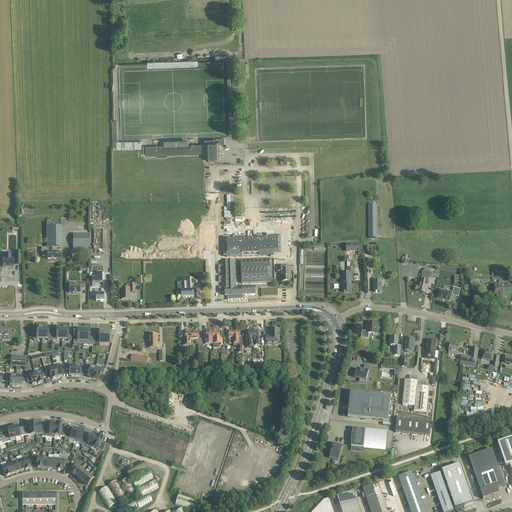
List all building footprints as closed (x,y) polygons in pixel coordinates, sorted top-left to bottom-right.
[(117,150),(141,149),(141,142),(117,142),(117,121),(112,121),(113,149),(117,149),(117,150)] [(214,141),(206,141),(207,161),(219,161),(218,144),(224,144),(224,139),(213,139),(214,141)] [(157,146),(145,147),(146,156),(158,155),(159,157),(163,157),(165,155),(179,155),(201,154),(201,145),(190,145),(190,147),(163,148),(163,146),(157,146)] [(90,202),(90,222),(100,222),(100,203),(90,202)] [(377,205),(368,205),(368,239),(377,239),(377,234),(380,234),(380,229),(377,229),(377,205)] [(62,248),(62,226),(46,227),(47,248),(45,248),(45,252),(43,252),(43,257),(47,257),(47,259),(57,259),(57,252),(54,252),(54,248),(62,248)] [(97,253),(103,253),(103,229),(94,229),(94,250),(95,250),(95,252),(97,252),(97,253)] [(0,233),(0,246),(9,246),(9,234),(0,233)] [(73,250),(89,250),(89,234),(73,234),(73,250)] [(230,240),(225,240),(225,250),(226,250),(227,253),(227,254),(227,257),(271,256),(271,257),(273,257),(273,254),(279,254),(279,253),(279,248),(278,238),(269,239),(269,237),(263,237),(263,239),(236,240),(236,238),(230,239),(230,240)] [(367,254),(379,254),(379,246),(376,246),(376,244),(370,244),(370,246),(367,246),(367,254)] [(1,265),(1,273),(11,273),(11,270),(13,270),(13,268),(19,268),(19,258),(13,258),(13,265),(9,265),(9,264),(3,264),(3,265),(1,265)] [(274,270),(274,269),(274,267),(274,261),(273,261),(241,262),(241,270),(240,270),(240,274),(242,274),(242,284),(255,283),(271,283),(274,283),(274,270)] [(278,269),(277,269),(277,270),(278,270),(278,272),(279,273),(280,274),(282,274),(282,282),(290,282),(290,277),(291,277),(291,270),(287,270),(287,266),(278,267),(278,269)] [(416,287),(416,291),(418,292),(425,294),(427,286),(428,286),(429,282),(428,282),(428,279),(428,278),(430,279),(431,273),(430,273),(424,272),(423,271),(421,277),(421,280),(419,288),(416,287)] [(509,271),(500,272),(501,276),(495,276),(495,278),(492,278),(492,281),(495,281),(499,281),(499,283),(502,283),(502,278),(509,277),(509,271)] [(97,277),(92,277),(92,287),(102,287),(102,272),(96,272),(97,277)] [(342,273),(341,284),(342,284),(342,293),(351,293),(351,287),(352,287),(352,284),(351,284),(351,274),(342,273)] [(189,278),(180,279),(180,283),(181,283),(182,291),(182,298),(194,297),(193,290),(190,291),(189,291),(189,283),(190,283),(189,278)] [(80,284),(69,284),(69,293),(80,293),(80,289),(84,289),(84,282),(79,282),(80,284)] [(121,300),(131,300),(131,293),(135,293),(135,284),(127,284),(127,289),(121,289),(121,300)] [(511,284),(494,286),(495,297),(511,296),(511,284)] [(439,290),(437,299),(450,301),(451,294),(453,295),(452,296),(458,297),(460,289),(454,288),(453,293),(451,293),(439,290)] [(277,289),(262,289),(262,297),(278,297),(277,289)] [(377,334),(378,324),(366,323),(366,332),(361,331),(361,339),(368,339),(368,334),(370,333),(377,334)] [(0,326),(0,336),(11,336),(11,326),(0,326)] [(33,334),(33,340),(37,340),(37,339),(42,339),(43,327),(38,326),(38,327),(37,327),(37,334),(33,334)] [(43,327),(42,339),(43,339),(48,339),(48,341),(52,341),(53,334),(48,334),(49,332),(49,328),(48,328),(48,327),(43,327)] [(53,332),(52,339),(62,340),(62,327),(57,327),(57,328),(56,328),(56,332),(53,332)] [(62,327),(62,340),(68,340),(68,341),(71,342),(71,335),(68,335),(68,328),(67,328),(67,327),(62,327)] [(74,337),(73,344),(83,344),(84,329),(79,329),(79,330),(77,330),(77,337),(74,337)] [(84,329),(83,344),(95,345),(95,338),(90,338),(90,330),(89,330),(89,329),(84,329)] [(110,329),(100,329),(99,342),(109,343),(110,329)] [(271,336),(266,336),(266,345),(281,344),(280,340),(279,340),(279,330),(271,330),(271,336)] [(192,332),(189,332),(189,331),(185,331),(185,339),(183,339),(181,339),(179,354),(184,354),(184,346),(191,345),(191,341),(192,341),(192,340),(192,332)] [(197,332),(192,332),(192,340),(196,340),(196,344),(198,344),(198,353),(203,353),(203,347),(203,338),(199,338),(198,331),(197,331),(197,332)] [(238,338),(238,331),(233,331),(234,342),(233,344),(233,346),(243,346),(242,338),(238,338)] [(219,346),(223,346),(223,345),(222,339),(220,339),(219,332),(213,332),(213,339),(213,344),(219,344),(219,346)] [(158,334),(149,335),(149,348),(158,348),(158,334)] [(401,346),(397,346),(398,338),(391,338),(390,346),(394,346),(394,356),(400,356),(401,346)] [(406,339),(405,351),(407,351),(407,352),(407,353),(409,353),(410,352),(413,352),(413,351),(414,351),(414,347),(413,346),(414,340),(411,339),(411,338),(409,338),(408,339),(406,339)] [(425,359),(434,360),(436,342),(434,342),(433,340),(431,340),(430,341),(428,341),(427,348),(426,348),(425,359)] [(448,354),(457,355),(459,345),(450,344),(448,354)] [(478,349),(472,348),(471,357),(462,355),(461,362),(462,362),(461,366),(469,367),(469,366),(475,367),(475,364),(476,364),(478,349)] [(488,351),(484,350),(483,355),(483,354),(482,359),(494,362),(493,366),(488,366),(487,371),(496,372),(499,356),(493,355),(494,352),(488,351)] [(26,366),(26,365),(27,356),(12,355),(11,365),(26,366)] [(148,358),(140,356),(132,355),(130,362),(147,364),(148,358)] [(62,377),(61,371),(64,371),(63,364),(54,366),(57,379),(57,378),(60,378),(60,377),(62,377)] [(75,377),(75,364),(66,364),(66,370),(69,370),(69,376),(71,376),(71,377),(75,377)] [(78,377),(78,376),(81,376),(81,370),(84,370),(84,364),(75,364),(75,377),(78,377)] [(87,377),(90,377),(90,378),(93,379),(96,367),(87,364),(86,371),(89,371),(87,377)] [(263,364),(252,364),(252,373),(263,373),(263,364)] [(54,366),(45,368),(46,374),(50,374),(51,379),(52,379),(52,380),(57,379),(54,366)] [(365,384),(366,381),(371,366),(364,366),(363,371),(356,370),(354,378),(359,379),(359,383),(355,383),(365,384)] [(96,367),(93,379),(97,380),(98,379),(99,379),(100,374),(103,375),(105,369),(96,367)] [(46,378),(44,371),(35,373),(38,384),(42,383),(42,382),(43,382),(42,379),(46,378)] [(38,384),(35,373),(35,372),(29,373),(30,376),(27,377),(28,383),(31,382),(32,385),(34,384),(35,385),(38,384)] [(16,376),(7,376),(7,383),(10,383),(10,386),(12,386),(12,387),(16,387),(16,376)] [(16,376),(16,387),(19,387),(19,386),(21,386),(22,383),(25,383),(25,377),(16,376)] [(414,412),(426,413),(429,388),(426,388),(426,383),(417,382),(418,377),(409,376),(409,381),(405,381),(403,406),(415,407),(414,412)] [(347,417),(388,421),(390,396),(345,391),(344,402),(349,402),(347,417)] [(405,419),(397,418),(395,433),(404,434),(405,419)] [(412,435),(414,420),(405,419),(404,434),(412,435)] [(422,421),(414,420),(412,435),(420,435),(422,421)] [(431,422),(422,421),(420,435),(429,436),(431,422)] [(30,427),(25,427),(25,430),(26,436),(35,435),(36,435),(35,423),(34,423),(31,423),(31,424),(30,424),(30,427)] [(36,423),(35,423),(36,435),(42,435),(42,437),(45,437),(46,437),(46,430),(45,430),(42,430),(41,424),(40,424),(39,423),(36,424),(36,423)] [(46,430),(46,437),(49,437),(54,438),(55,436),(56,424),(52,424),(52,425),(50,424),(49,431),(48,431),(46,430)] [(57,424),(56,424),(55,436),(65,437),(67,429),(61,428),(62,425),(60,425),(60,424),(57,424)] [(26,436),(25,427),(19,429),(18,426),(16,427),(16,426),(12,427),(15,438),(26,436)] [(15,438),(12,427),(9,428),(7,429),(8,435),(5,436),(7,443),(10,442),(10,439),(15,438)] [(72,431),(67,429),(65,437),(75,440),(79,429),(75,428),(75,429),(73,428),(72,431)] [(82,437),(84,431),(82,431),(82,430),(79,429),(75,440),(74,442),(80,444),(83,445),(86,439),(82,437)] [(351,447),(363,448),(365,430),(353,429),(351,447)] [(363,448),(385,450),(387,432),(365,430),(363,448)] [(92,434),(89,440),(86,439),(83,445),(86,446),(92,449),(93,447),(98,436),(97,436),(94,435),(92,434)] [(102,438),(99,436),(99,437),(98,436),(93,447),(103,452),(106,444),(101,442),(103,439),(102,438)] [(511,471),(511,438),(497,443),(506,467),(510,466),(511,471)] [(340,450),(341,451),(342,446),(333,444),(332,448),(333,449),(332,452),(331,452),(329,459),(338,461),(340,454),(339,454),(340,450)] [(492,450),(469,458),(483,500),(497,495),(497,494),(496,495),(495,493),(498,492),(497,488),(505,486),(492,450)] [(31,468),(27,458),(22,460),(25,470),(25,471),(29,469),(29,468),(31,468)] [(17,462),(20,471),(25,470),(22,460),(22,459),(16,461),(17,462)] [(11,462),(6,464),(7,465),(10,476),(15,474),(12,463),(12,462),(11,462)] [(12,463),(15,474),(20,471),(17,462),(12,463)] [(143,462),(126,472),(131,480),(148,470),(143,462)] [(81,468),(77,464),(70,472),(72,473),(71,473),(74,476),(75,475),(81,468)] [(460,464),(442,470),(455,509),(473,503),(460,464)] [(7,465),(1,467),(4,476),(6,476),(6,477),(10,476),(7,465)] [(85,471),(81,468),(75,475),(79,479),(85,471)] [(90,475),(85,471),(79,479),(83,482),(90,475)] [(148,471),(131,481),(136,489),(153,479),(148,471)] [(398,477),(410,511),(425,511),(411,473),(398,477)] [(450,511),(454,511),(453,511),(440,473),(431,476),(443,511),(450,511)] [(94,478),(90,475),(83,482),(87,486),(94,478)] [(129,478),(120,483),(129,501),(139,496),(129,478)] [(154,479),(136,489),(141,498),(159,488),(154,479)] [(117,480),(107,486),(108,487),(117,503),(127,498),(117,480)] [(372,485),(362,488),(366,498),(370,511),(381,511),(375,494),(372,485)] [(108,487),(98,493),(108,508),(117,503),(108,487)] [(354,491),(337,497),(340,507),(357,502),(354,491)] [(148,494),(135,502),(139,509),(152,502),(148,494)] [(178,494),(175,505),(194,511),(197,500),(178,494)] [(320,507),(321,511),(333,511),(330,499),(320,507)] [(129,503),(116,510),(117,511),(135,511),(139,510),(134,501),(129,503)] [(357,502),(340,507),(341,511),(360,511),(361,511),(357,502)]
